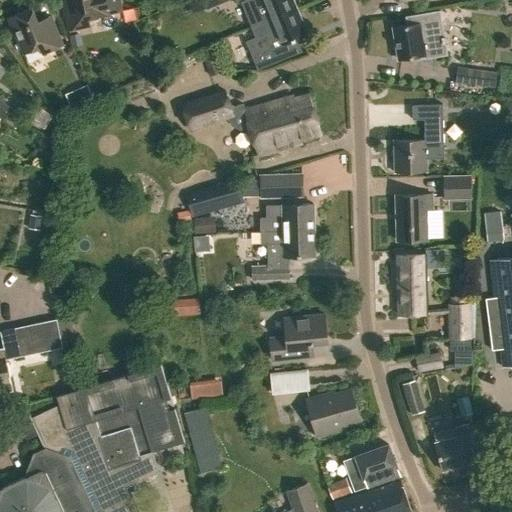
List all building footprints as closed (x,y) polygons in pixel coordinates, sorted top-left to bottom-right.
[(62,0),(70,31),(91,25),(90,19),(108,15),(107,14),(123,10),(120,0),(62,0)] [(221,0),(189,0),(187,1),(192,12),(221,0)] [(241,3),(251,28),(296,9),(292,0),(234,0),(237,5),(241,3)] [(63,46),(50,16),(38,21),(32,8),(8,18),(24,55),(40,48),(43,54),(63,46)] [(246,42),(258,70),(298,53),(293,41),(307,35),(296,9),(251,28),(255,38),(246,42)] [(405,26),(392,28),(398,60),(411,58),(412,62),(424,59),(424,57),(444,53),(442,44),(444,43),(443,37),(441,37),(440,29),(442,29),(439,11),(404,17),(405,26)] [(68,34),(71,46),(81,44),(78,32),(68,34)] [(457,68),(455,82),(495,87),(497,73),(457,68)] [(81,101),(76,90),(65,95),(70,106),(81,101)] [(379,90),(377,106),(389,107),(390,91),(379,90)] [(249,128),(257,156),(302,143),(301,140),(321,134),(310,95),(294,100),(293,96),(244,111),(242,104),(230,108),(225,91),(182,104),(189,128),(228,116),(231,125),(240,130),(249,128)] [(11,108),(0,100),(0,116),(3,119),(11,108)] [(502,115),(511,115),(511,102),(504,102),(502,115)] [(425,140),(394,141),(395,173),(427,172),(427,159),(444,159),(442,104),(413,105),(414,120),(424,120),(425,140)] [(302,175),(260,176),(261,197),(302,196),(302,175)] [(444,177),(444,200),(470,199),(470,177),(444,177)] [(212,191),(198,195),(197,190),(186,193),(193,216),(243,201),(237,179),(211,186),(212,191)] [(432,195),(395,196),(396,242),(427,239),(426,211),(432,211),(432,195)] [(261,218),(261,232),(284,231),(314,231),(313,204),(283,205),(283,206),(267,206),(267,218),(261,218)] [(484,214),(487,242),(504,240),(501,212),(484,214)] [(193,217),(194,235),(216,233),(214,215),(193,217)] [(43,217),(32,216),(30,230),(42,231),(43,217)] [(251,267),(252,280),(290,279),(290,266),(287,266),(287,256),(314,256),(314,231),(284,231),(261,232),(262,245),(267,245),(267,267),(251,267)] [(200,256),(217,255),(216,236),(199,237),(200,256)] [(399,315),(427,314),(425,254),(397,255),(399,315)] [(504,368),(511,367),(511,258),(490,261),(495,297),(493,297),(493,298),(485,299),(492,351),(501,350),(504,368)] [(170,314),(200,312),(199,300),(169,302),(170,314)] [(471,338),(470,304),(449,304),(450,339),(471,338)] [(269,336),(271,359),(313,355),(312,343),(328,341),(325,312),(283,316),(284,335),(269,336)] [(43,322),(49,351),(63,348),(57,319),(43,322)] [(14,328),(20,357),(49,351),(43,322),(14,328)] [(4,348),(0,348),(0,394),(13,391),(6,360),(20,357),(14,328),(0,331),(4,348)] [(440,352),(416,356),(418,369),(441,366),(440,352)] [(159,472),(153,452),(185,442),(174,409),(169,411),(165,400),(171,398),(160,365),(80,389),(79,388),(56,395),(59,404),(32,418),(29,411),(28,412),(43,446),(44,449),(33,453),(25,477),(3,487),(4,488),(0,489),(0,511),(137,511),(126,487),(159,472)] [(270,372),(272,392),(310,388),(307,368),(270,372)] [(414,379),(402,383),(411,413),(423,410),(414,379)] [(324,392),(305,398),(316,435),(346,426),(345,423),(360,419),(352,387),(325,395),(324,392)] [(456,398),(461,416),(473,413),(468,395),(456,398)] [(435,443),(443,471),(478,462),(468,425),(434,434),(436,443),(435,443)] [(388,445),(343,461),(354,493),(366,488),(399,477),(388,445)] [(351,491),(346,479),(327,486),(332,499),(351,491)] [(410,511),(400,481),(333,503),(335,511),(410,511)] [(288,491),(294,508),(286,511),(315,511),(307,484),(288,491)] [(151,511),(144,489),(136,491),(142,511),(151,511)]
